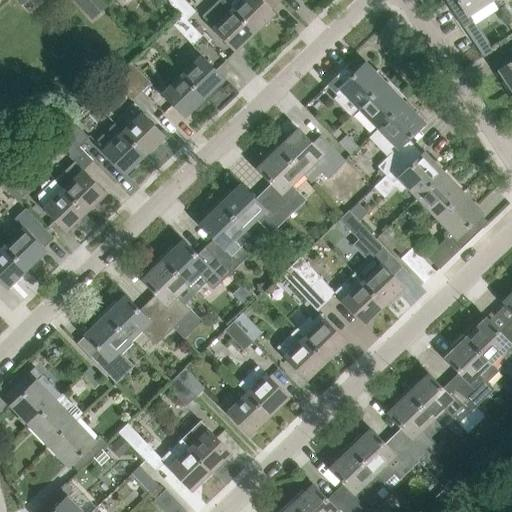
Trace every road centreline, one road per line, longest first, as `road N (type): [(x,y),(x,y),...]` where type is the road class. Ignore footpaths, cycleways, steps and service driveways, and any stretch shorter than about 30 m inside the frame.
road 1 (residential): [(224,511),(511,238),(511,164),(406,0)]
road 2 (residential): [(0,356),(365,0)]
